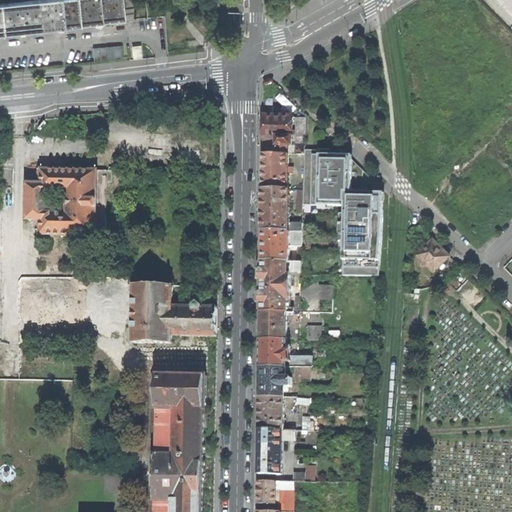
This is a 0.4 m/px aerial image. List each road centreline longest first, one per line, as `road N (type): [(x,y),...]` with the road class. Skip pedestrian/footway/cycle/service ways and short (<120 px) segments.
road 1 (tertiary): [(234,511),(243,73)]
road 2 (tertiary): [(244,54),(217,65),(0,92)]
road 3 (tertiary): [(0,105),(243,73)]
road 4 (unclassified): [(485,267),(350,136)]
